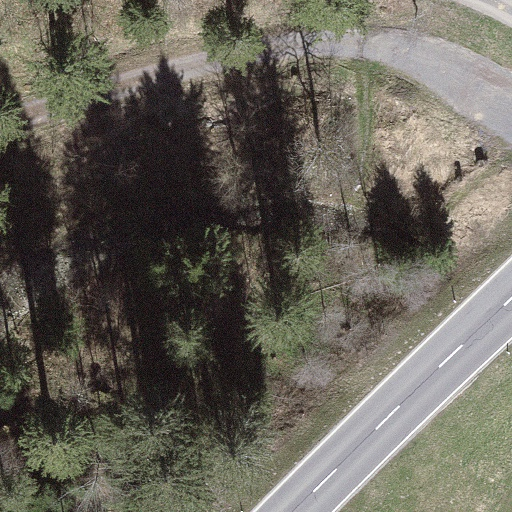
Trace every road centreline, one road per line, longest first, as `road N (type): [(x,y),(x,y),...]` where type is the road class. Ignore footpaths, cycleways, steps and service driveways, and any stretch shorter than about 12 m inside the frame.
road 1 (track): [(0,127),(270,55),(366,46),(447,66),(511,101)]
road 2 (tertiary): [(301,511),(511,303)]
